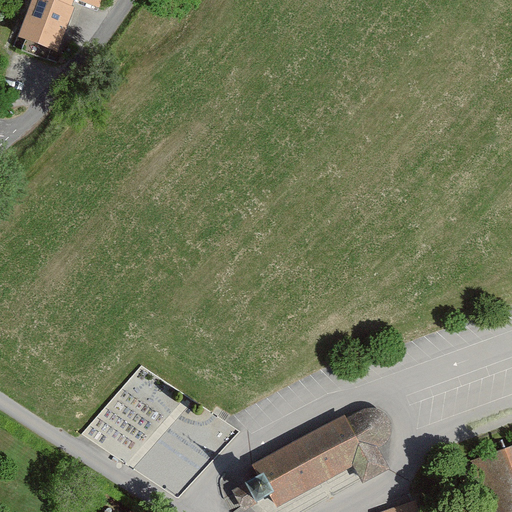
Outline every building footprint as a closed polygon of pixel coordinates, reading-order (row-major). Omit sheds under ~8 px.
[(43,0),(29,41),(65,54),(82,3),(101,9),(103,0),(43,0)] [(345,414),(254,464),(259,473),(265,470),(276,492),(270,495),(277,508),(354,466),(364,485),(394,469),(383,449),(388,444),(393,436),(393,430),(391,422),(385,415),(379,410),(370,408),(348,420),(345,414)] [(511,511),(511,450),(485,462),(505,511),(511,511)] [(276,492),(265,470),(259,473),(244,480),(256,502),(270,495),(276,492)] [(423,511),(419,501),(389,511),(423,511)]
